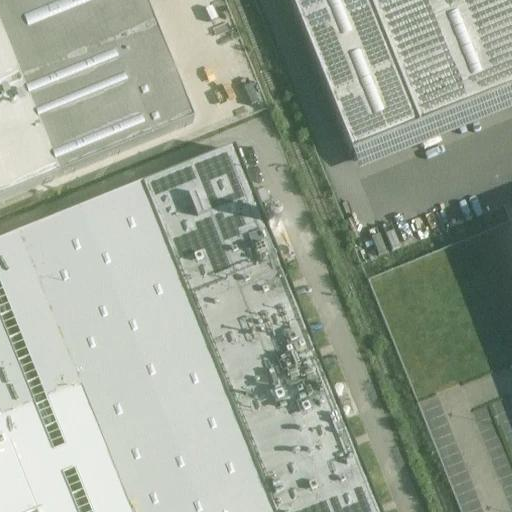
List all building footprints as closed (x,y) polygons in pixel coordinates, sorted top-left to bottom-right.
[(62,0),(0,0),(0,31),(24,90),(60,180),(125,154),(62,0)] [(141,0),(62,0),(125,154),(192,127),(141,0)] [(511,0),(288,0),(351,156),(511,90),(511,0)] [(0,99),(24,90),(0,31),(0,203),(15,198),(0,160),(0,99)] [(24,90),(0,99),(0,160),(15,198),(60,180),(24,90)] [(511,113),(511,90),(351,156),(358,176),(511,113)] [(376,511),(233,154),(141,190),(270,511),(376,511)] [(270,511),(141,190),(0,246),(0,511),(270,511)]
